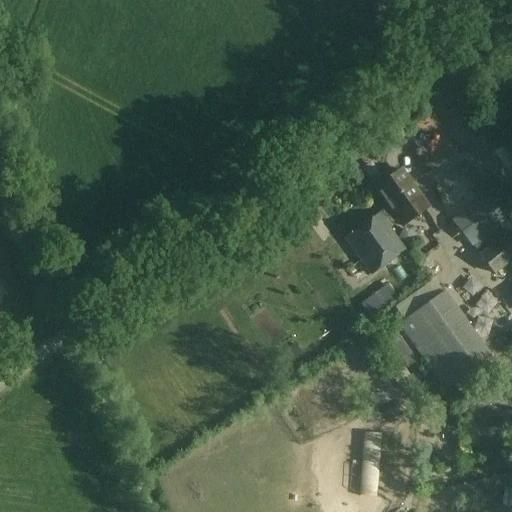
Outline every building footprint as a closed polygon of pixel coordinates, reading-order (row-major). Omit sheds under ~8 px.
[(429,209),(401,170),(375,189),(389,208),(380,214),(388,226),(398,219),(404,227),(429,209)] [(489,190),(452,221),(473,248),(511,218),(489,190)] [(388,227),(388,226),(380,214),(345,239),(371,275),(405,250),(388,227)] [(427,230),(432,240),(446,233),(441,223),(427,230)] [(479,256),(495,276),(511,262),(511,243),(505,235),(479,256)] [(422,259),(416,250),(409,255),(415,264),(422,259)] [(361,305),(371,319),(398,298),(388,285),(361,305)] [(445,291),(398,324),(445,390),(491,357),(445,291)] [(416,362),(394,330),(385,336),(406,369),(416,362)] [(511,491),(505,490),(502,505),(511,507),(511,491)]
